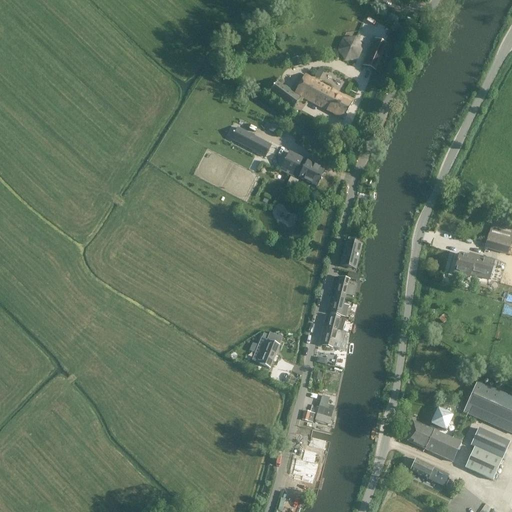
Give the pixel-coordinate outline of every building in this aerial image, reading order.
[(339,51),(345,60),(355,59),(357,60),(362,48),(355,39),(344,40),(339,51)] [(375,39),(363,66),(375,71),(387,44),(375,39)] [(293,66),(303,66),(302,58),(293,58),(293,66)] [(320,68),(315,76),(320,79),(325,70),(320,68)] [(344,119),(352,102),(305,76),(296,92),(344,119)] [(265,89),(269,92),(277,81),(273,78),(265,89)] [(293,110),(300,100),(277,83),(269,93),(293,110)] [(272,145),(238,128),(231,140),(266,158),(272,145)] [(317,187),(325,171),(285,151),(277,167),(317,187)] [(507,255),(511,241),(489,235),(485,249),(507,255)] [(349,264),(352,265),(354,254),(356,248),(353,247),(354,243),(347,242),(345,251),(341,266),(348,268),(349,264)] [(494,261),(482,258),(468,254),(468,257),(459,255),(453,274),(469,279),(470,276),(489,280),(494,261)] [(348,272),(347,278),(357,281),(358,275),(348,272)] [(334,297),(345,299),(346,295),(352,297),(354,287),(348,286),(349,280),(339,278),(334,297)] [(345,299),(334,297),(330,314),(346,318),(348,307),(350,301),(345,299)] [(327,328),(342,331),(344,319),(329,316),(327,328)] [(344,351),(347,339),(348,333),(342,331),(327,328),(324,340),(322,345),(344,351)] [(254,358),(261,361),(259,367),(261,367),(262,366),(270,369),(282,340),(269,335),(268,337),(264,335),(263,339),(262,339),(254,358)] [(343,367),(346,356),(339,354),(336,364),(343,367)] [(511,433),(511,397),(477,383),(464,412),(511,433)] [(337,387),(331,386),(329,393),(335,395),(337,387)] [(322,396),(316,415),(314,421),(329,425),(332,411),(334,407),(328,405),(329,398),(322,396)] [(452,463),(463,438),(455,434),(452,439),(439,433),(441,429),(446,432),(453,416),(437,409),(428,429),(411,421),(406,442),(452,463)] [(312,423),(315,414),(311,413),(305,411),(302,420),(312,423)] [(471,446),(501,460),(509,443),(478,429),(471,446)] [(304,452),(298,451),(294,467),(304,469),(303,474),(314,477),(314,473),(315,473),(319,456),(316,455),(318,446),(306,443),(304,452)] [(474,449),(465,469),(492,481),(501,461),(474,449)] [(443,486),(448,475),(416,460),(410,471),(443,486)]
